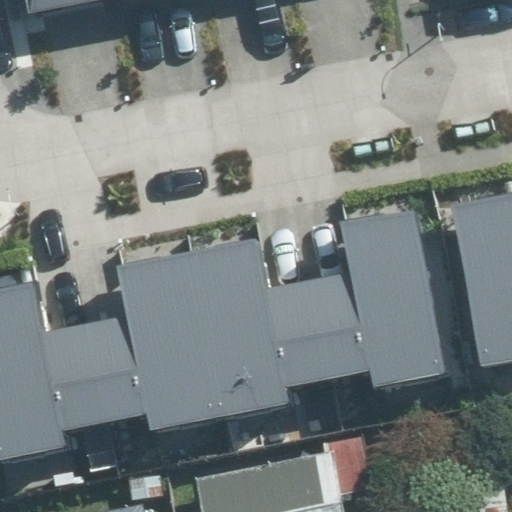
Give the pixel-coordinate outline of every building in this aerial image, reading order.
[(29,0),(32,14),(98,0),(29,0)] [(511,192),(451,205),(482,366),(511,360),(511,192)] [(152,428),(291,401),(289,388),(371,372),(374,386),(446,372),(413,206),(341,220),(351,270),(265,287),(255,239),(118,265),(128,317),(45,333),(36,284),(0,290),(0,458),(67,445),(64,428),(148,411),(152,428)] [(218,511),(361,511),(359,495),(383,491),(373,437),(210,469),(218,511)] [(511,511),(511,456),(461,464),(467,511),(511,511)]
